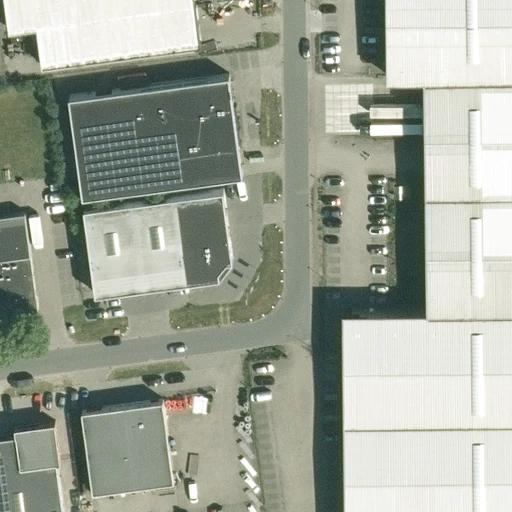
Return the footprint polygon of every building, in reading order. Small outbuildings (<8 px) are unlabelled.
[(5,0),(10,29),(38,25),(37,25),(196,4),(195,0),(5,0)] [(511,511),(511,0),(387,0),(388,75),(426,74),(428,308),(352,309),(352,308),(344,308),(344,309),(344,317),(346,511),(511,511)] [(201,44),(196,4),(37,25),(38,25),(43,64),(201,44)] [(243,174),(239,143),(229,73),(69,95),(83,195),(243,174)] [(191,280),(202,278),(220,276),(219,269),(227,260),(233,259),(224,188),(179,194),(191,280)] [(143,286),(186,280),(191,280),(179,194),(132,200),(143,286)] [(96,293),(102,292),(143,286),(132,200),(84,207),(96,293)] [(0,314),(38,310),(30,254),(31,254),(25,211),(0,214),(0,314)] [(93,490),(174,479),(163,398),(82,409),(93,490)] [(16,434),(0,435),(0,511),(63,511),(57,461),(61,461),(56,420),(15,426),(16,434)]
